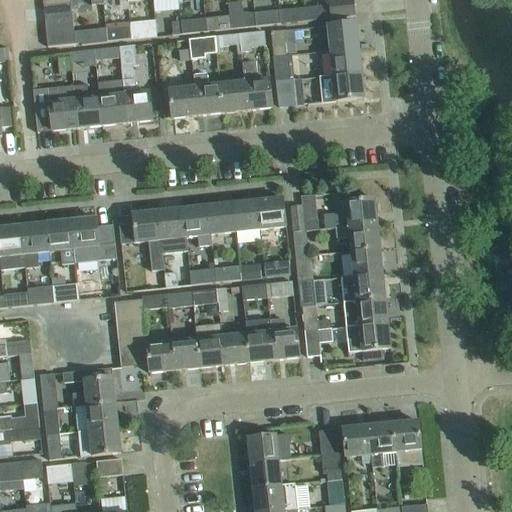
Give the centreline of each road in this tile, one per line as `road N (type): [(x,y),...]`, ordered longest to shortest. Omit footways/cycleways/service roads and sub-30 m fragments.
road 1 (residential): [(0,174),(429,129)]
road 2 (residential): [(169,511),(163,453),(169,427),(186,411),(456,379)]
road 3 (residential): [(456,379),(429,129)]
road 4 (residential): [(469,511),(456,379)]
road 5 (residential): [(429,129),(416,0)]
